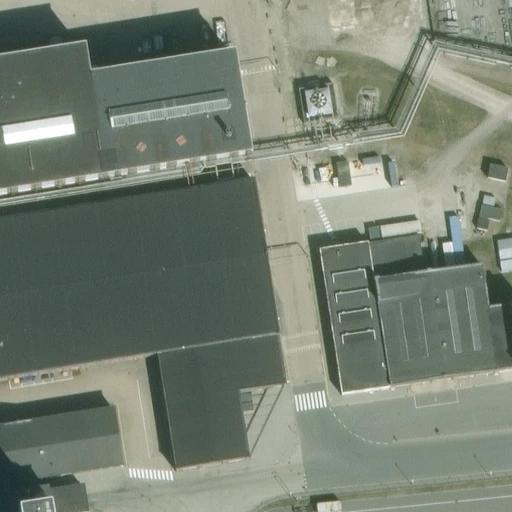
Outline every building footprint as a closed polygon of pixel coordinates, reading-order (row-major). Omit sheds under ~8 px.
[(0,196),(248,156),(233,57),(88,81),(83,51),(0,64),(0,196)] [(329,86),(296,91),(303,133),(336,128),(329,86)] [(486,180),(503,183),(506,170),(489,166),(486,180)] [(0,380),(156,356),(174,471),(246,460),(239,413),(251,411),(247,391),(281,385),(274,336),(275,336),(252,182),(107,205),(0,221),(0,380)] [(481,207),(478,218),(498,222),(501,211),(481,207)] [(318,253),(324,290),(340,396),(498,373),(487,312),(480,265),(432,273),(426,236),(318,253)] [(511,371),(511,313),(511,308),(487,312),(498,373),(511,371)] [(0,486),(72,474),(121,466),(112,409),(0,427),(0,486)] [(84,511),(81,488),(0,499),(0,511),(84,511)]
